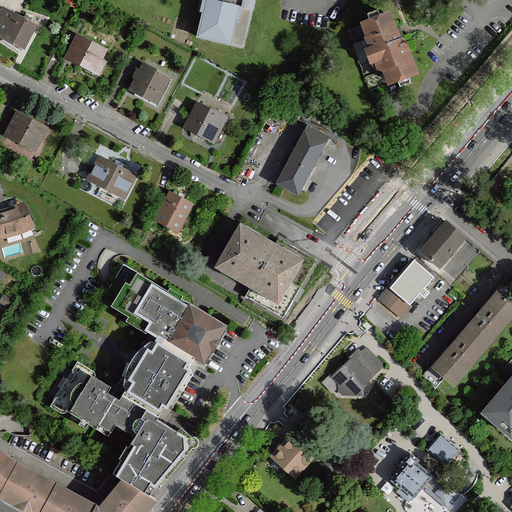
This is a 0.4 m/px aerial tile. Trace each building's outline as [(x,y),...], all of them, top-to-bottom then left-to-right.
[(239,6),(236,5),(228,40),(202,34),(210,0),(209,0),(206,0),(198,37),(230,44),(239,6)] [(215,0),(215,1),(210,0),(202,34),(228,40),(236,5),(231,4),(232,2),(224,0),(215,0)] [(253,3),(245,1),(243,8),(251,10),(253,3)] [(6,36),(24,45),(35,25),(20,18),(4,9),(0,16),(0,36),(3,38),(6,36)] [(398,41),(394,29),(389,16),(381,19),(379,12),(368,16),(371,23),(346,32),(370,91),(386,85),(398,81),(400,88),(411,84),(408,77),(416,73),(406,50),(402,51),(401,49),(404,48),(404,47),(405,45),(404,44),(404,43),(402,42),(400,41),(399,42),(398,41)] [(394,29),(398,41),(404,38),(402,32),(400,27),(394,29)] [(6,36),(3,38),(21,51),(24,45),(6,36)] [(76,49),(70,59),(98,74),(104,62),(99,60),(104,51),(77,38),(72,47),(76,49)] [(67,57),(70,59),(76,49),(72,47),(67,57)] [(146,99),(148,97),(156,102),(169,79),(143,65),(130,90),(146,99)] [(398,81),(386,85),(389,92),(395,90),(400,88),(398,81)] [(280,124),(288,109),(281,105),(282,103),(278,101),(268,118),(280,124)] [(213,141),(225,118),(198,106),(187,128),(213,141)] [(18,114),(12,124),(16,126),(21,116),(18,114)] [(46,129),(21,116),(16,126),(12,124),(10,129),(6,135),(21,143),(22,141),(31,144),(34,137),(40,140),(46,129)] [(297,194),(327,138),(308,128),(278,183),(297,194)] [(22,141),(21,143),(35,150),(40,140),(34,137),(31,144),(22,141)] [(123,197),(134,175),(101,158),(89,180),(102,186),(121,196),(123,197)] [(120,198),(121,196),(102,186),(98,194),(116,203),(118,199),(120,198)] [(185,216),(191,204),(170,194),(156,220),(176,230),(183,216),(185,216)] [(0,236),(10,234),(24,231),(34,226),(26,208),(20,210),(9,215),(1,216),(0,216),(0,236)] [(439,268),(465,238),(446,223),(421,253),(439,268)] [(315,260),(290,245),(286,253),(279,249),(273,246),(241,228),(219,266),(251,285),(245,296),(282,318),(307,275),(315,260)] [(278,239),(273,246),(279,249),(286,253),(290,245),(278,239)] [(414,261),(390,289),(391,290),(386,294),(382,299),(401,315),(420,294),(424,299),(429,294),(424,289),(433,278),(414,261)] [(114,472),(123,478),(150,494),(158,484),(155,481),(178,455),(181,457),(189,448),(183,443),(188,437),(179,429),(177,432),(163,423),(162,426),(155,422),(166,404),(186,371),(194,358),(203,363),(225,326),(181,299),(167,291),(123,264),(101,301),(128,317),(148,329),(151,331),(156,334),(120,394),(115,391),(110,398),(101,392),(105,385),(74,366),(60,357),(38,393),(51,402),(76,417),(78,414),(93,423),(94,421),(105,428),(110,421),(126,431),(127,435),(131,438),(111,471),(114,472)] [(446,377),(452,382),(511,311),(511,305),(509,303),(511,298),(511,294),(502,286),(482,311),(480,311),(476,316),(477,317),(455,342),(454,342),(449,347),(450,348),(424,378),(435,390),(446,377)] [(169,288),(167,291),(181,299),(183,296),(169,288)] [(10,307),(12,303),(3,297),(0,303),(10,307)] [(511,315),(511,311),(452,382),(453,384),(511,315)] [(146,333),(148,329),(128,317),(126,321),(146,333)] [(151,331),(115,391),(120,394),(156,334),(151,331)] [(367,351),(362,356),(377,372),(382,368),(367,351)] [(346,364),(347,366),(354,359),(356,361),(362,356),(358,353),(346,364)] [(377,372),(362,356),(356,361),(354,359),(347,366),(335,378),(344,388),(344,395),(361,396),(362,387),(377,372)] [(189,372),(186,371),(166,404),(168,406),(189,372)] [(507,387),(484,412),(493,421),(502,428),(505,424),(511,429),(511,381),(507,387)] [(115,391),(105,385),(101,392),(110,398),(115,391)] [(103,433),(105,428),(94,421),(93,423),(78,414),(76,417),(74,420),(81,425),(83,421),(103,433)] [(459,451),(441,435),(427,450),(446,466),(459,451)] [(292,440),(274,459),(295,477),(312,458),(292,440)] [(0,451),(0,492),(25,507),(34,511),(138,511),(140,510),(152,496),(150,494),(123,478),(100,506),(18,461),(4,453),(0,451)] [(410,454),(403,461),(405,464),(393,477),(394,478),(392,481),(401,489),(398,492),(409,502),(412,497),(413,498),(424,486),(431,478),(432,477),(417,463),(418,461),(410,454)] [(158,484),(181,457),(178,455),(155,481),(158,484)] [(333,481),(326,475),(317,484),(324,490),(333,481)] [(431,478),(424,486),(428,490),(427,491),(447,509),(460,495),(456,492),(439,477),(435,482),(431,478)]
